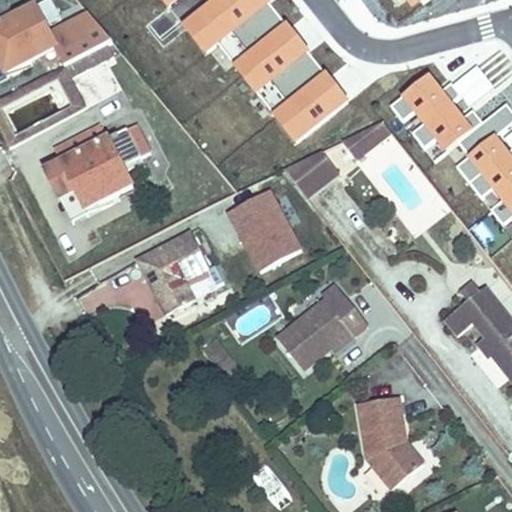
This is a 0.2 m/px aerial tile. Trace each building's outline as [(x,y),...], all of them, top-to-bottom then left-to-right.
[(114,42),(90,12),(54,31),(51,25),(64,18),(54,0),(48,0),(41,5),(38,3),(13,16),(5,0),(0,2),(0,60),(7,74),(58,47),(67,65),(111,44),(114,42)] [(301,145),(352,104),(267,0),(164,0),(172,9),(182,0),(183,0),(196,16),(184,26),(209,56),(221,46),(301,145)] [(432,0),(405,0),(417,13),(432,0)] [(111,44),(67,65),(74,78),(116,56),(111,44)] [(511,153),(499,137),(511,126),(511,106),(510,104),(487,123),(476,109),(466,117),(456,104),(466,96),(455,81),(444,90),(433,76),(394,107),(406,122),(419,112),(429,124),(416,135),(427,149),(439,140),(449,152),(461,142),(473,158),(461,167),(486,198),(498,189),(508,201),(496,210),(507,225),(511,220),(511,153)] [(2,109),(15,140),(87,110),(74,79),(2,109)] [(382,120),(339,141),(354,158),(390,130),(382,120)] [(111,140),(64,163),(89,212),(135,187),(128,173),(146,163),(143,159),(153,154),(139,126),(111,140)] [(58,151),(64,163),(111,140),(104,128),(58,151)] [(336,172),(319,151),(282,169),(304,197),(336,172)] [(89,212),(64,163),(62,165),(48,172),(75,225),(91,217),(89,212)] [(228,216),(261,276),(306,251),(273,191),(228,216)] [(145,258),(153,274),(163,292),(158,295),(170,316),(199,301),(188,279),(213,265),(195,232),(145,258)] [(163,292),(153,274),(148,276),(158,295),(163,292)] [(320,294),(324,299),(330,308),(344,297),(334,284),(320,294)] [(511,322),(485,289),(448,318),(460,333),(474,323),(486,339),(483,342),(511,379),(511,322)] [(330,308),(324,299),(276,339),(301,370),(331,346),(349,331),(352,335),(367,324),(344,297),(330,308)] [(349,331),(331,346),(334,350),(352,335),(349,331)] [(482,347),(473,354),(496,387),(506,380),(482,347)] [(401,398),(361,403),(367,460),(391,489),(424,463),(407,442),(401,398)] [(266,468),(254,478),(278,506),(290,496),(266,468)]
